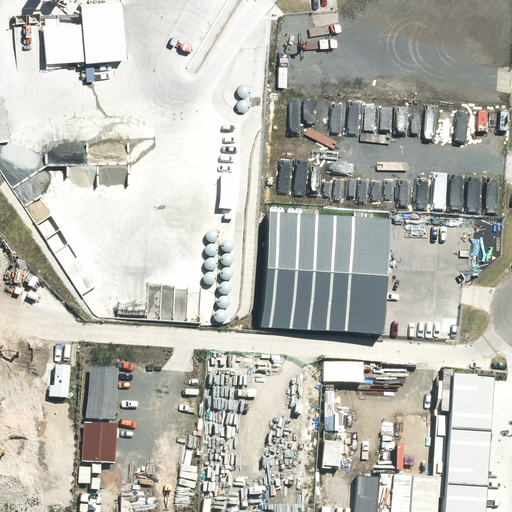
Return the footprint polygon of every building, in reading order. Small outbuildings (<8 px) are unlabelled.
[(381,75),(380,96),(419,98),(420,77),(381,75)] [(352,88),(351,95),(366,96),(366,88),(352,88)] [(335,102),(326,102),(325,126),(334,126),(335,102)] [(351,102),(340,102),(339,129),(350,129),(351,102)] [(320,134),(322,103),(309,103),(307,133),(320,134)] [(453,105),(442,106),(443,131),(454,130),(453,105)] [(437,108),(427,107),(427,138),(437,138),(437,108)] [(403,108),(388,108),(387,133),(403,134),(403,108)] [(417,108),(406,108),(406,137),(418,137),(417,108)] [(469,110),(459,110),(459,138),(469,138),(469,110)] [(486,111),(475,110),(474,141),(485,142),(486,111)] [(510,111),(501,110),(500,131),(509,132),(510,111)] [(349,157),(320,155),(319,165),(348,166),(349,157)] [(480,213),(481,178),(469,178),(467,212),(480,213)] [(499,214),(500,178),(486,178),(485,214),(499,214)] [(301,180),(291,179),(290,195),(300,196),(301,180)] [(367,203),(369,179),(359,179),(358,202),(367,203)] [(320,191),(320,181),(304,180),(303,198),(313,198),(314,191),(320,191)] [(287,181),(278,181),(277,195),(286,196),(287,181)] [(383,205),(385,181),(375,181),(374,204),(383,205)] [(398,205),(399,183),(391,182),(389,205),(398,205)] [(412,206),(414,184),(407,183),(405,205),(412,206)] [(337,201),(338,185),(330,184),(329,200),(337,201)] [(436,187),(436,204),(436,205),(436,206),(436,207),(437,208),(438,209),(439,209),(439,210),(440,210),(441,210),(442,210),(443,210),(444,210),(445,209),(446,208),(447,207),(447,206),(448,205),(448,204),(448,203),(447,202),(447,201),(446,200),(445,199),(445,194),(446,194),(446,193),(447,192),(447,191),(447,190),(447,189),(447,188),(446,187),(446,186),(445,186),(445,185),(444,185),(443,184),(442,184),(441,184),(440,184),(439,184),(439,185),(438,185),(437,186),(437,187),(436,187)] [(429,205),(430,186),(422,185),(422,204),(429,205)] [(458,206),(457,208),(460,209),(460,206),(463,206),(463,194),(454,193),(454,206),(458,206)] [(266,208),(259,321),(386,328),(393,215),(266,208)] [(334,357),(322,356),(322,372),(334,373),(334,357)] [(447,367),(445,409),(456,410),(456,407),(468,407),(470,371),(457,370),(457,368),(447,367)] [(511,413),(511,400),(511,375),(493,375),(491,412),(511,413)] [(330,405),(329,392),(321,392),(321,413),(332,413),(332,405),(330,405)] [(120,411),(89,410),(88,451),(118,452),(120,411)] [(449,470),(451,421),(442,421),(439,469),(449,470)] [(325,441),(324,469),(365,470),(365,461),(342,461),(343,441),(325,441)] [(436,511),(438,468),(398,466),(396,511),(436,511)]
